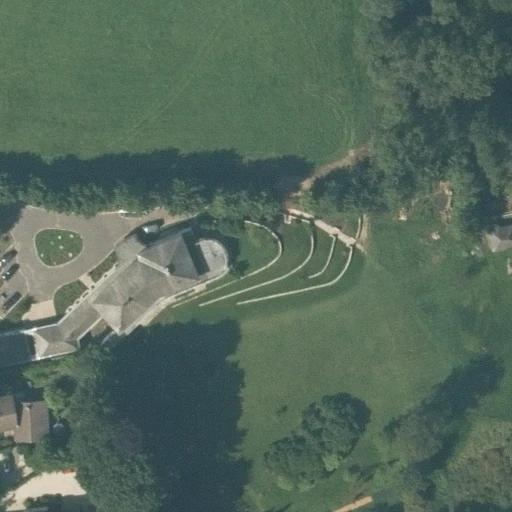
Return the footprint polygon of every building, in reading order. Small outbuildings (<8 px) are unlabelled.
[(511,222),(498,226),(502,244),(504,243),(505,246),(511,244),(511,242),(511,241),(511,222)] [(60,322),(34,328),(40,355),(80,346),(77,336),(106,309),(121,324),(158,289),(198,272),(201,275),(206,274),(215,269),(223,264),(224,259),(216,240),(211,238),(203,238),(197,240),(191,226),(141,248),(141,243),(133,248),(125,254),(128,257),(60,322)] [(0,363),(30,357),(24,330),(0,335),(0,363)] [(17,435),(48,433),(46,398),(18,400),(16,391),(0,394),(0,424),(2,424),(17,421),(17,435)] [(115,461),(90,464),(94,495),(119,491),(115,461)] [(27,511),(69,511),(70,509),(48,511),(47,502),(26,504),(27,511)]
